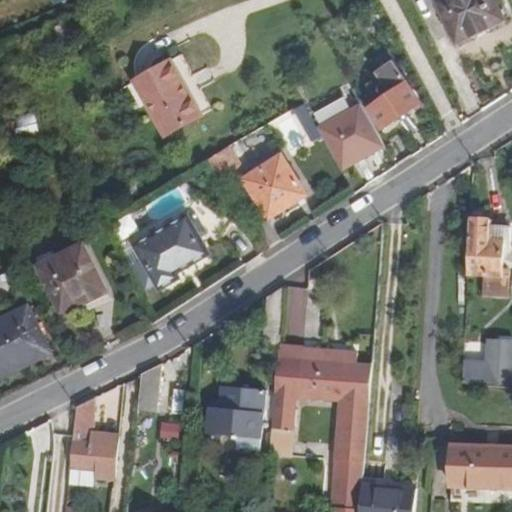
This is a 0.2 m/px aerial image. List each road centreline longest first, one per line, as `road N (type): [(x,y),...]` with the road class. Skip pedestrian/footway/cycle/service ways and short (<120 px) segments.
road 1 (residential): [(511,114),(186,328),(0,424)]
road 2 (unknown): [(65,390),(55,511)]
